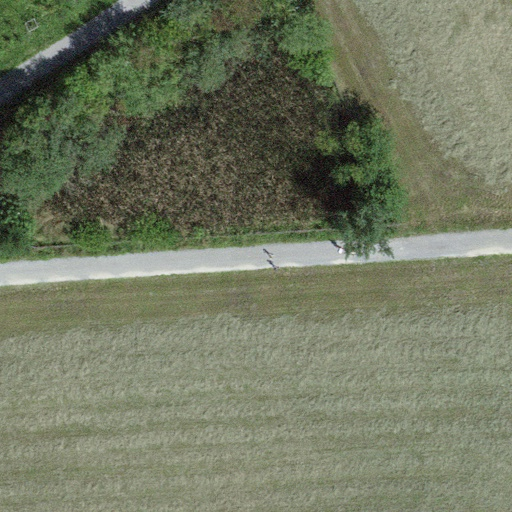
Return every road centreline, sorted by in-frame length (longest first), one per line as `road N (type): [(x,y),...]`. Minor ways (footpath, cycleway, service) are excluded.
road 1 (track): [(511,242),(0,277)]
road 2 (track): [(0,94),(104,0)]
